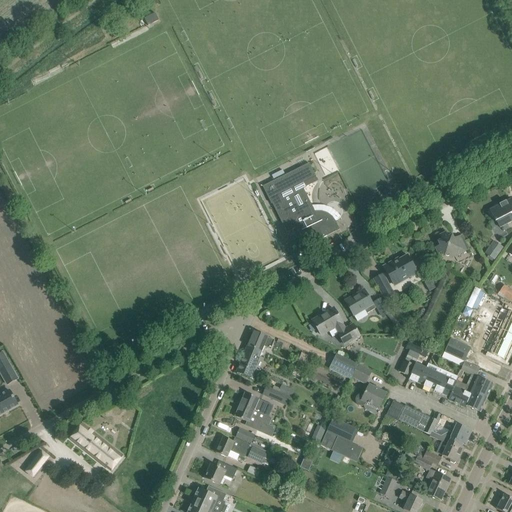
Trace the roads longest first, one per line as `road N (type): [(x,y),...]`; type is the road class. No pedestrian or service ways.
road 1 (unclassified): [(236,317),(511,167)]
road 2 (unclassified): [(0,454),(236,317)]
road 3 (residential): [(161,511),(242,330),(236,317)]
road 4 (residential): [(495,435),(376,380)]
